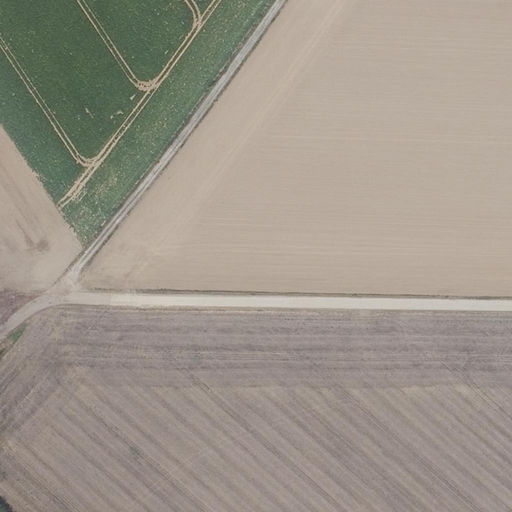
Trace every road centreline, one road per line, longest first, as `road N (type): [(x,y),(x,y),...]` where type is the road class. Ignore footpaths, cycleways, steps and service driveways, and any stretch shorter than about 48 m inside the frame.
road 1 (track): [(57,300),(511,305)]
road 2 (track): [(57,300),(279,0)]
